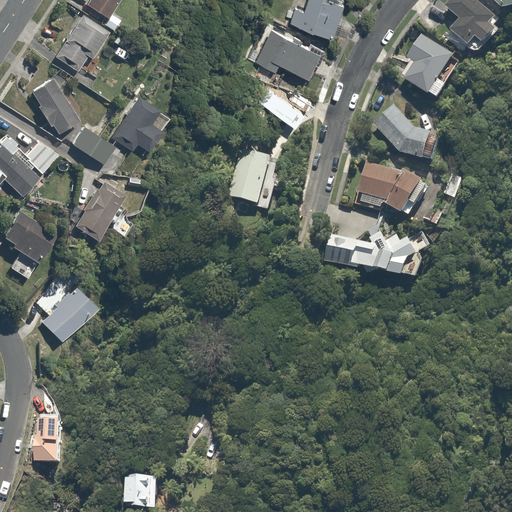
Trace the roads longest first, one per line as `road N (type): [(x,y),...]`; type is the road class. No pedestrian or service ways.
road 1 (residential): [(405,0),(349,86),(315,206)]
road 2 (residential): [(0,329),(19,356),(24,386),(0,479)]
